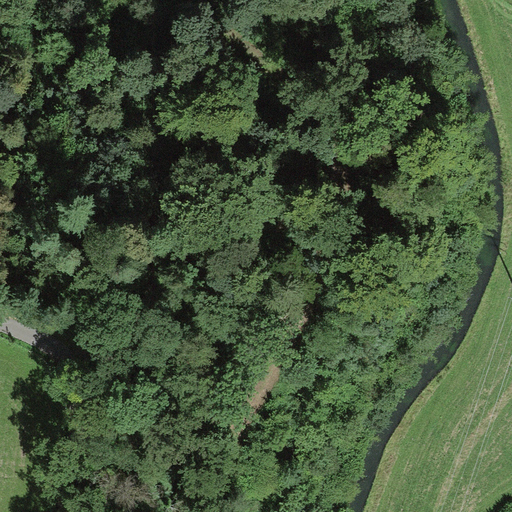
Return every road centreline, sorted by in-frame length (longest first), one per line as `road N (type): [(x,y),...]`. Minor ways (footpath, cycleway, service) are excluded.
road 1 (track): [(179,0),(295,88),(341,159),(344,225),(191,507)]
road 2 (unclassified): [(64,511),(80,408),(71,360),(44,334),(0,322)]
